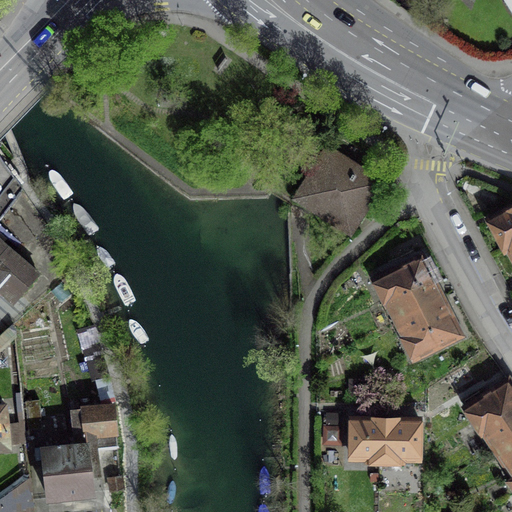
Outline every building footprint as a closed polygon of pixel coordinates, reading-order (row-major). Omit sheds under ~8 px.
[(381,184),(326,154),(298,203),(353,233),(381,184)] [(511,217),(493,228),(511,258),(511,257),(511,217)] [(0,291),(17,271),(0,255),(0,291)] [(376,288),(397,329),(449,302),(428,262),(376,288)] [(397,329),(418,370),(470,343),(449,302),(397,329)] [(511,391),(471,419),(498,461),(511,451),(511,391)] [(8,405),(0,405),(0,452),(12,451),(8,405)] [(123,411),(89,414),(91,443),(125,441),(123,411)] [(391,423),(354,422),(353,469),(389,470),(391,423)] [(427,424),(391,423),(389,470),(426,471),(427,424)] [(90,441),(40,447),(46,502),(97,496),(90,441)] [(511,451),(498,461),(511,482),(511,451)]
